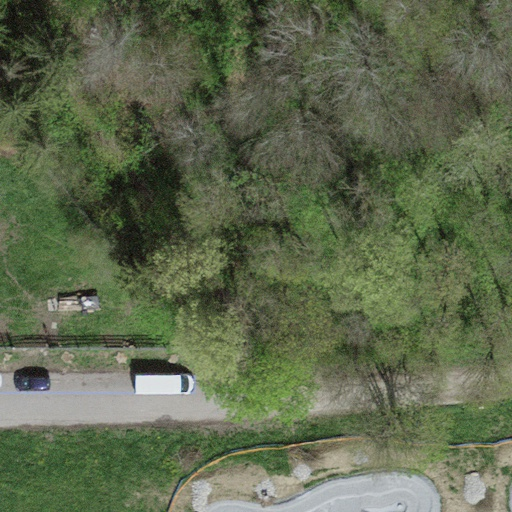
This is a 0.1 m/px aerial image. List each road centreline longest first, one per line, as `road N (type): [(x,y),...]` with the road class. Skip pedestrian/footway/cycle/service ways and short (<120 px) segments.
road 1 (residential): [(0,401),(286,405)]
road 2 (track): [(286,405),(511,384)]
